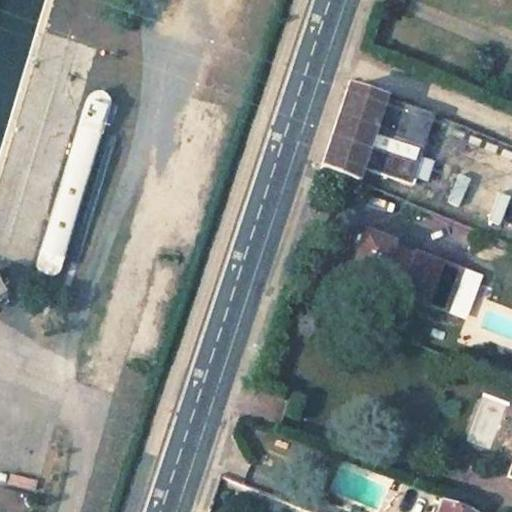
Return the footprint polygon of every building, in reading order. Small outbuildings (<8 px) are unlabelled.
[(410,184),(433,115),(347,87),(321,168),(354,181),(359,168),(410,184)] [(371,188),(375,178),(364,174),(360,184),(371,188)] [(349,275),(364,234),(353,230),(338,271),(349,275)] [(349,275),(445,310),(460,268),(364,234),(349,275)] [(462,511),(441,503),(437,511),(462,511)]
